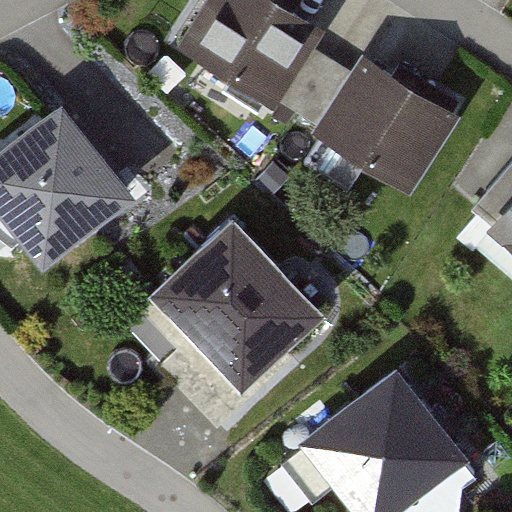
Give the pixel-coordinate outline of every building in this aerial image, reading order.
[(321,30),(271,0),(202,0),(172,49),(270,110),(321,30)] [(468,125),(362,57),(313,133),(419,201),(468,125)] [(139,205),(67,113),(0,164),(0,219),(46,278),(139,205)] [(511,203),(489,229),(511,249),(511,203)] [(321,323),(228,226),(148,302),(241,399),(321,323)] [(405,511),(463,467),(394,380),(299,454),(345,511),(405,511)]
